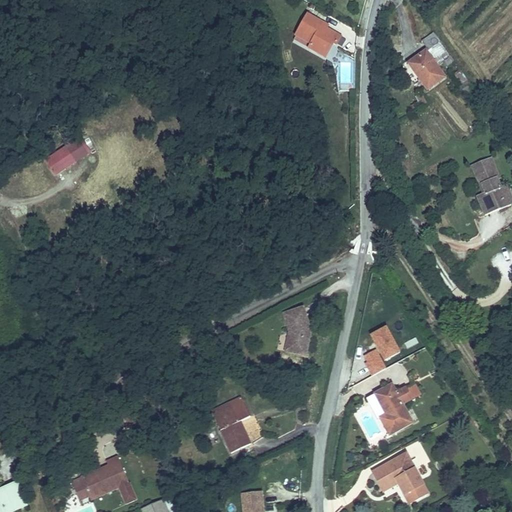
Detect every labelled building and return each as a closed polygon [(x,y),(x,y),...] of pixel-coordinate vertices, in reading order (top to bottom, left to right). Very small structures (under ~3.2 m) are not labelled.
[(312,30),(319,38),(326,31),(328,33),(336,25),(323,13),(316,6),(319,3),(316,0),(301,0),(291,12),(305,25),(301,29),(306,35),(312,30)] [(316,6),(323,13),(327,10),(319,3),(316,6)] [(436,56),(452,45),(438,27),(432,18),(419,28),(427,39),(416,46),(420,51),(410,58),(425,80),(444,67),(436,56)] [(314,42),(319,38),(312,30),(306,35),(314,42)] [(341,63),(341,82),(352,82),(352,63),(341,63)] [(44,156),(53,175),(92,157),(83,138),(44,156)] [(485,192),(489,203),(500,199),(507,183),(504,177),(500,178),(496,169),(499,168),(489,146),(471,153),(478,171),(482,169),(487,180),(483,182),(477,185),(481,194),(485,192)] [(478,171),(483,182),(487,180),(482,169),(478,171)] [(507,183),(500,199),(511,195),(507,183)] [(485,205),(489,203),(485,192),(481,194),(485,205)] [(61,202),(35,224),(59,252),(85,230),(61,202)] [(304,296),(286,302),(291,321),(287,339),(307,343),(312,321),(304,296)] [(388,327),(370,336),(377,350),(361,358),(371,377),(387,368),(384,363),(402,353),(388,327)] [(391,430),(416,418),(397,379),(378,388),(387,408),(382,411),(391,430)] [(412,398),(419,396),(417,387),(410,390),(412,398)] [(158,411),(151,395),(139,400),(146,415),(158,411)] [(234,407),(233,404),(230,397),(215,404),(217,410),(231,444),(254,436),(245,414),(249,412),(245,402),(234,407)] [(158,411),(146,415),(150,424),(162,420),(158,411)] [(147,488),(129,446),(117,451),(119,455),(120,458),(109,463),(108,459),(92,466),(100,485),(114,479),(116,482),(130,476),(137,492),(147,488)] [(407,497),(430,487),(409,448),(374,465),(383,486),(397,478),(407,497)] [(109,463),(120,458),(119,455),(108,459),(109,463)] [(100,485),(92,466),(82,470),(91,489),(100,485)] [(0,497),(4,506),(36,493),(25,469),(7,476),(2,478),(0,474),(0,497)] [(101,488),(116,482),(114,479),(100,485),(101,488)] [(266,499),(270,499),(270,481),(249,482),(249,511),(266,511),(266,509),(266,499)] [(166,490),(146,499),(151,511),(169,511),(175,510),(166,490)]
